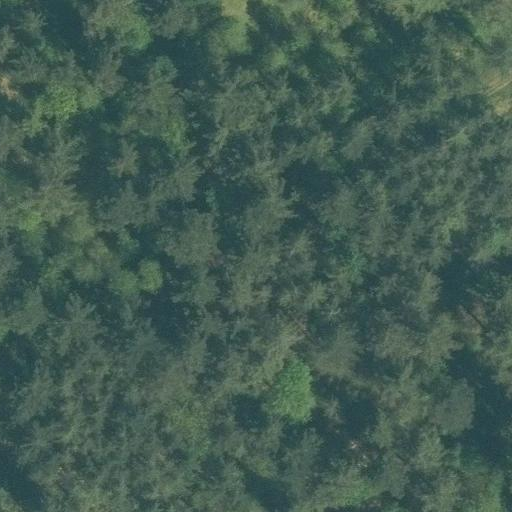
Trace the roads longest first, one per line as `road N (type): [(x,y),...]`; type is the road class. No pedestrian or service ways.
road 1 (track): [(0,392),(511,78)]
road 2 (track): [(130,0),(248,239)]
